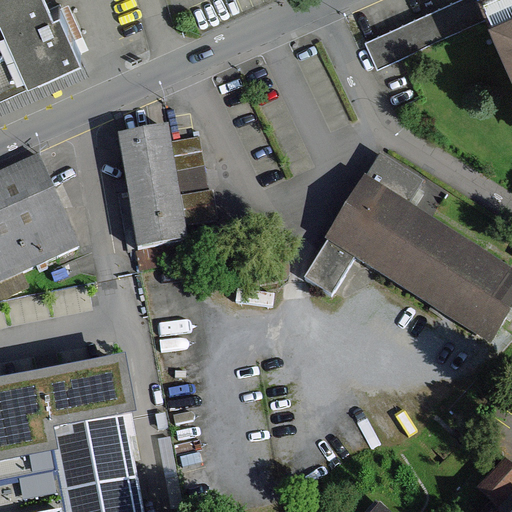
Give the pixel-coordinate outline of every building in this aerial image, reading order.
[(0,0),(0,92),(82,57),(60,6),(46,12),(41,0),(0,0)] [(497,13),(491,0),(452,0),(368,38),(381,65),(497,13)] [(511,0),(491,0),(497,13),(511,45),(511,0)] [(170,131),(119,140),(139,249),(190,240),(170,131)] [(188,229),(217,225),(204,141),(175,145),(188,229)] [(41,156),(0,174),(0,283),(81,248),(41,156)] [(382,158),(308,283),(334,298),(357,259),(494,340),(511,310),(511,266),(411,206),(425,183),(382,158)] [(0,511),(144,511),(131,437),(137,436),(133,416),(137,411),(126,355),(0,378),(0,511)] [(496,503),(511,486),(511,464),(506,458),(478,486),(496,503)] [(392,511),(380,501),(369,511),(392,511)]
